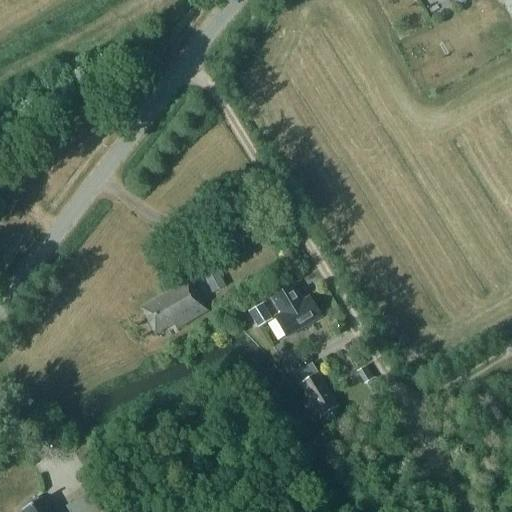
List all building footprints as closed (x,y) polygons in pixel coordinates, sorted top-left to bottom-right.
[(421,0),(433,18),(454,4),(451,0),(421,0)] [(506,40),(497,44),(502,54),(511,49),(506,40)] [(227,183),(237,201),(259,188),(249,171),(227,183)] [(226,286),(216,269),(204,276),(215,293),(226,286)] [(142,309),(157,335),(175,325),(178,328),(209,311),(193,281),(142,309)] [(287,336),(321,317),(311,299),(304,303),(295,287),(273,300),(282,315),(277,318),(287,336)] [(260,305),(249,312),(255,323),(266,316),(260,305)] [(339,408),(318,374),(300,386),(321,419),(339,408)] [(49,511),(43,500),(22,511),(49,511)]
